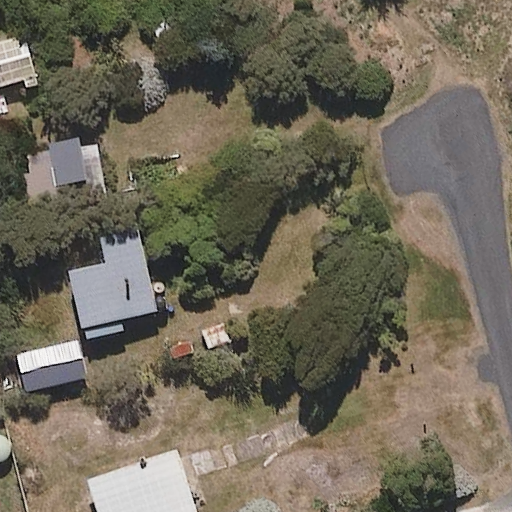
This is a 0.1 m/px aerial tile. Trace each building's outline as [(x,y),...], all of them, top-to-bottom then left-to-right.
[(0,89),(40,79),(29,39),(0,46),(0,89)] [(98,198),(92,143),(26,150),(32,205),(98,198)] [(160,315),(144,234),(106,241),(111,268),(77,274),(90,341),(127,334),(125,321),(160,315)] [(90,380),(83,345),(22,357),(29,391),(90,380)] [(199,511),(181,455),(92,484),(101,511),(199,511)]
